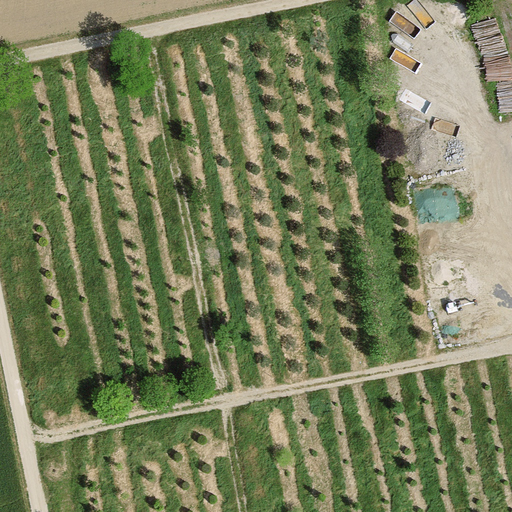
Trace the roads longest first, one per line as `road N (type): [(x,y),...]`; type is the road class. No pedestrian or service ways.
road 1 (track): [(25,440),(511,346)]
road 2 (track): [(149,30),(245,511)]
road 3 (track): [(0,61),(298,0)]
road 4 (track): [(0,304),(39,511)]
